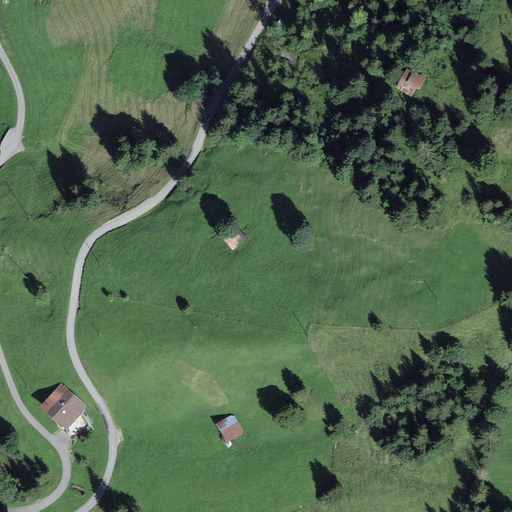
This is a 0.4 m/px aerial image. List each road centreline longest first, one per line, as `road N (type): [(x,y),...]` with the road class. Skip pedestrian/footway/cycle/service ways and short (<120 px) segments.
road 1 (track): [(81,511),(101,491),(113,448),(109,422),(71,345),(82,253),(181,172),(277,0)]
road 2 (track): [(24,511),(47,502),(67,470),(61,451),(20,406),(0,354)]
road 3 (track): [(0,162),(21,120),(18,88),(0,49)]
